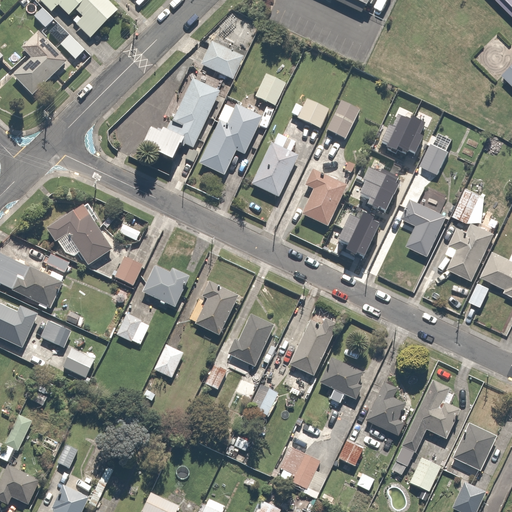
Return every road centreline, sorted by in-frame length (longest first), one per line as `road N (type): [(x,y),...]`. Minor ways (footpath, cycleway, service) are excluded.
road 1 (residential): [(50,147),(511,365)]
road 2 (residential): [(50,147),(192,0)]
